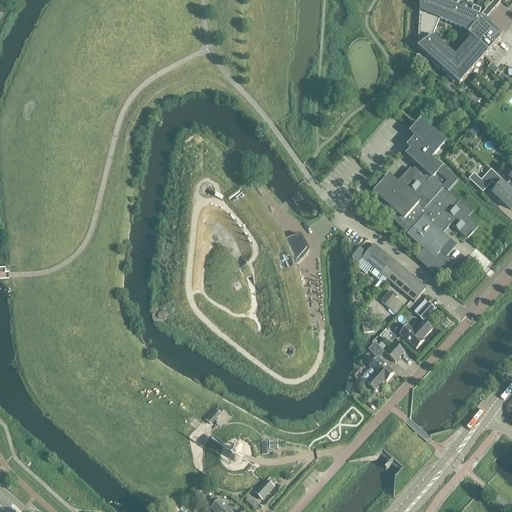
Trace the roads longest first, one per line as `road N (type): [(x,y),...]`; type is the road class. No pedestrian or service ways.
road 1 (unclassified): [(466,318),(323,195)]
road 2 (unclassified): [(295,511),(388,406)]
